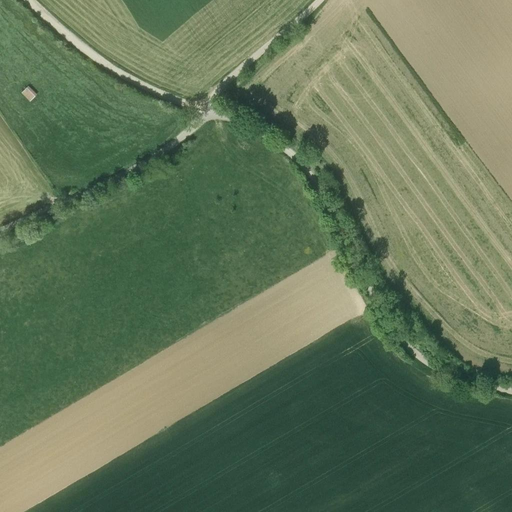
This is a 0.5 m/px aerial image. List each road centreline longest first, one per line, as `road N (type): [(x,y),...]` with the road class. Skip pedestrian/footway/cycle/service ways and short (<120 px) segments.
road 1 (unclassified): [(203,111),(256,129),(303,165),(373,297),(410,348),(441,370),(511,391)]
road 2 (unclassified): [(0,231),(140,165),(203,111)]
road 3 (track): [(203,111),(123,75),(26,0)]
road 4 (unclassified): [(203,111),(320,0)]
